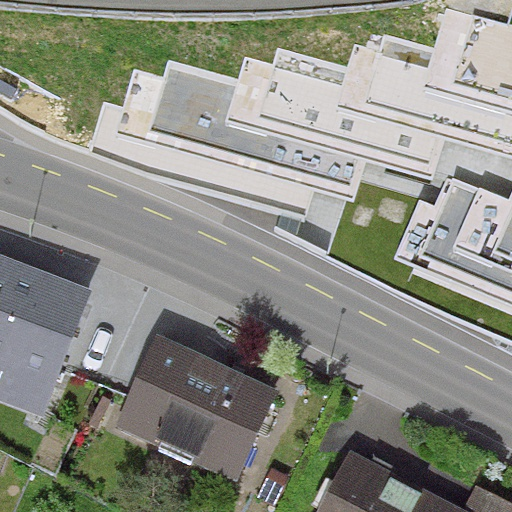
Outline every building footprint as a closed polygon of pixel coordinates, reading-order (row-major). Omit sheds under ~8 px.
[(163,77),(133,68),(117,132),(354,202),(367,162),(432,180),(445,140),(511,159),(511,192),(510,199),(447,176),(434,205),(419,199),(394,259),(511,308),(511,24),(447,8),(434,47),(384,34),(380,52),(354,44),(348,67),(278,47),(274,65),(245,57),(239,78),(169,60),(163,77)] [(91,288),(0,253),(0,370),(1,371),(53,391),(91,288)] [(279,390),(158,335),(115,427),(237,482),(279,390)] [(53,391),(1,371),(0,374),(0,403),(43,419),(53,391)] [(470,511),(463,508),(350,449),(316,511),(470,511)] [(511,511),(511,503),(475,485),(463,508),(470,511),(511,511)]
